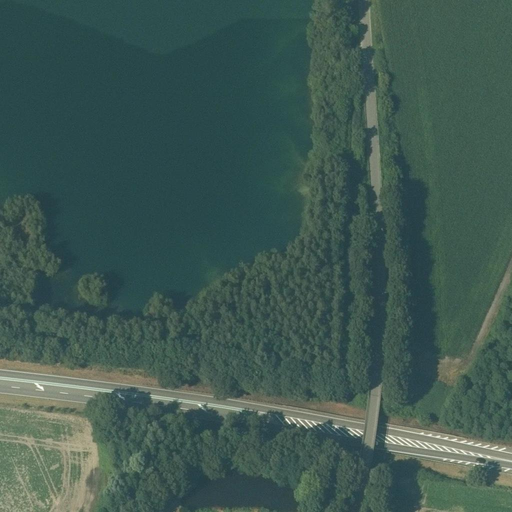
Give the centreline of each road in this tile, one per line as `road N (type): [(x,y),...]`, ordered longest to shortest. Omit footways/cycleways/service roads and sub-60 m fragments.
road 1 (trunk): [(511,456),(357,425),(0,375)]
road 2 (trunk): [(0,386),(511,465)]
road 3 (unclassified): [(353,511),(381,318),(365,0)]
